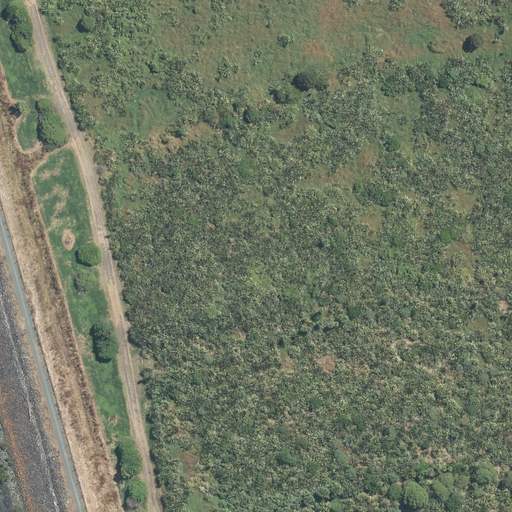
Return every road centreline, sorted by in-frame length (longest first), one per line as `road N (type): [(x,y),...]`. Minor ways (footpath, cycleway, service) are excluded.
road 1 (track): [(33,0),(64,120),(91,183),(163,511)]
road 2 (track): [(313,511),(511,473)]
